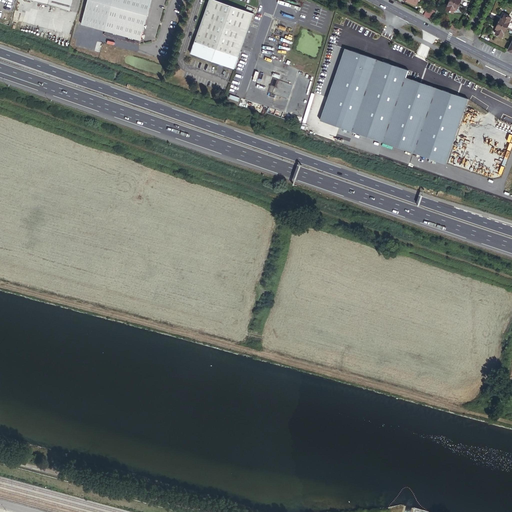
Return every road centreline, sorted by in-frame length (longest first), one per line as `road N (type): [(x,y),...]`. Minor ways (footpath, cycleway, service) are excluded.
road 1 (track): [(511,276),(0,100)]
road 2 (motorway): [(11,71),(511,246)]
road 3 (trunk): [(304,160),(0,52)]
road 4 (motorway): [(511,232),(304,160)]
road 5 (track): [(0,456),(208,511)]
